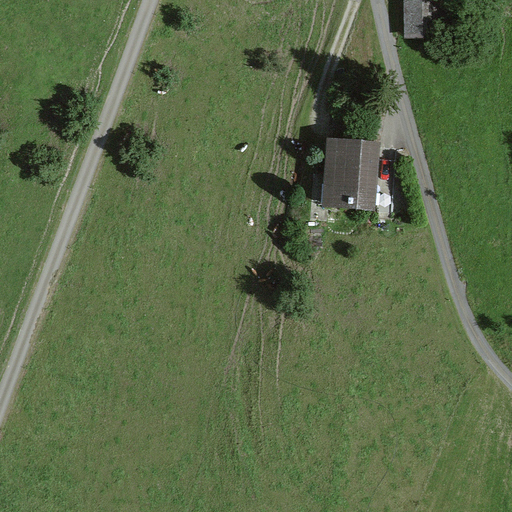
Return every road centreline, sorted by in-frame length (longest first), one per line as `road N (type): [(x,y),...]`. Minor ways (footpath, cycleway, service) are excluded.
road 1 (track): [(151,0),(0,407)]
road 2 (track): [(382,0),(465,319),(511,386)]
